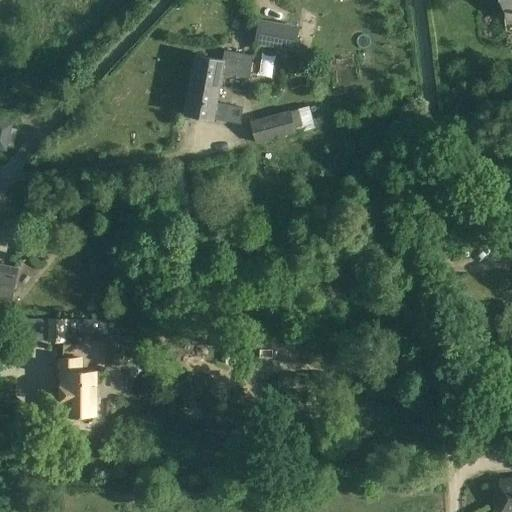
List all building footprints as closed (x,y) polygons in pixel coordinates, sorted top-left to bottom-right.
[(255,44),(296,52),(301,28),(260,19),(255,44)] [(196,56),(192,83),(219,87),(222,73),(250,78),(254,55),(225,50),(223,60),(196,56)] [(217,102),(219,87),(192,83),(186,114),(214,119),(241,124),(244,107),(217,102)] [(296,132),(290,111),(251,122),(257,143),(296,132)] [(18,130),(9,128),(10,126),(0,123),(0,147),(5,148),(5,145),(15,147),(18,130)] [(61,222),(63,211),(39,207),(38,219),(33,249),(58,253),(63,222),(61,222)] [(18,267),(0,264),(0,299),(11,302),(18,267)] [(27,318),(27,341),(48,341),(48,342),(68,342),(68,338),(111,338),(111,354),(125,354),(120,333),(120,321),(68,321),(68,318),(48,318),(27,318)] [(238,355),(226,355),(226,364),(238,365),(238,355)] [(77,415),(77,416),(77,419),(78,420),(79,421),(82,423),(84,424),(86,424),(88,424),(89,423),(92,420),(94,419),(94,417),(94,414),(95,415),(95,375),(80,375),(80,357),(60,358),(60,405),(64,405),(63,415),(77,415)] [(511,511),(511,479),(500,480),(502,511),(511,511)]
